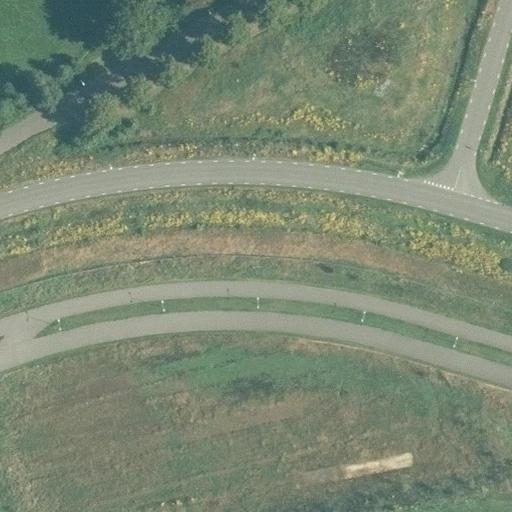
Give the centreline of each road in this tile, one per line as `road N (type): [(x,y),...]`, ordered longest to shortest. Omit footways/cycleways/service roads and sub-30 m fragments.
road 1 (secondary): [(0,203),(185,172),(295,176),(447,206)]
road 2 (residential): [(0,146),(259,0)]
road 3 (unclassified): [(447,206),(510,0)]
